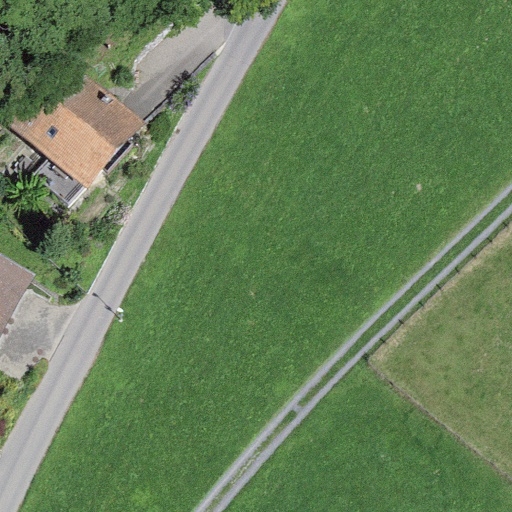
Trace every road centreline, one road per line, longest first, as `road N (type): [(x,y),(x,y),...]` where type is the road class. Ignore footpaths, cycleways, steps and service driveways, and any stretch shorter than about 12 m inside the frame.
road 1 (unclassified): [(260,0),(196,156),(2,511)]
road 2 (unclassified): [(511,205),(222,511)]
